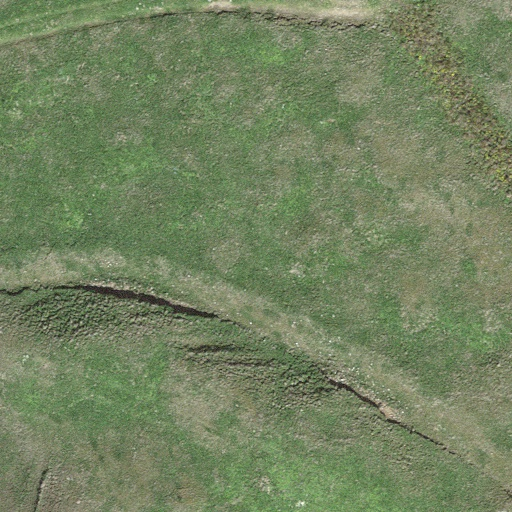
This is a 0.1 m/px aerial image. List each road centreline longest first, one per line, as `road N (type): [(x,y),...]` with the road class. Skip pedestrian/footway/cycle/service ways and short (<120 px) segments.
road 1 (track): [(0,275),(99,268),(208,292),(397,389),(511,468)]
road 2 (track): [(169,0),(0,31)]
